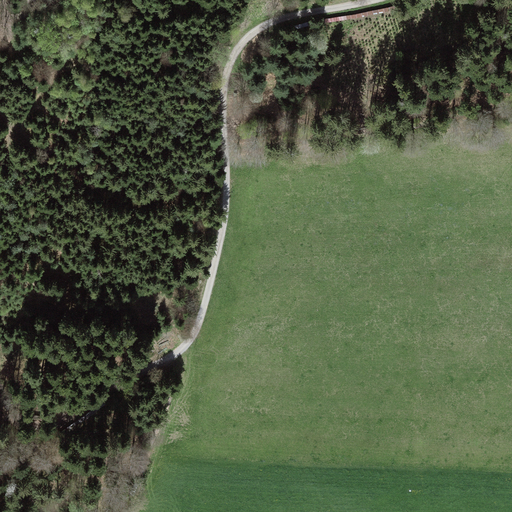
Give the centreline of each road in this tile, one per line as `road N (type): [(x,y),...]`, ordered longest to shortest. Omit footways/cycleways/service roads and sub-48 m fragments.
road 1 (track): [(28,488),(39,449),(68,412),(175,354),(197,327),(225,207),(222,96),(232,55),(271,22),(377,0)]
road 2 (track): [(511,114),(376,121)]
road 3 (track): [(41,511),(0,396)]
